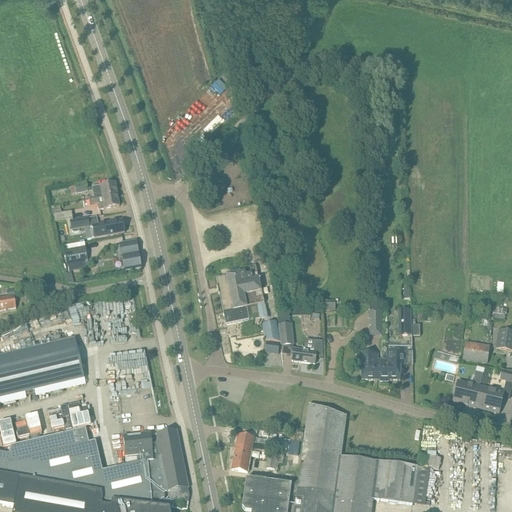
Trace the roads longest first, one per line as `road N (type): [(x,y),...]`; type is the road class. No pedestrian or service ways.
road 1 (residential): [(511,435),(350,391),(219,371)]
road 2 (residential): [(181,186),(291,71),(321,0)]
road 3 (secondary): [(147,196),(79,0)]
road 4 (residential): [(219,371),(181,186)]
road 5 (secondary): [(184,378),(147,196)]
road 6 (residential): [(0,327),(70,295),(0,285)]
road 7 (secondary): [(212,511),(184,378)]
